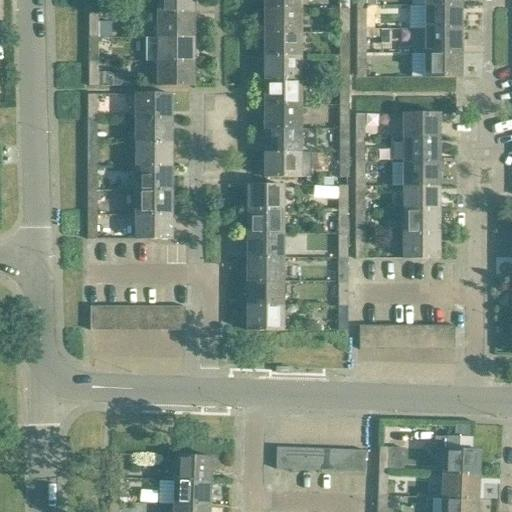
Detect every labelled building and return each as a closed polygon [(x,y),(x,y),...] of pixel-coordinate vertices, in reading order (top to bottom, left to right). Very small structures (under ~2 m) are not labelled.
[(98,14),(98,0),(89,0),(89,14),(98,14)] [(194,14),(194,0),(158,0),(158,14),(194,14)] [(302,9),(302,0),(265,0),(265,9),(302,9)] [(350,9),(349,0),(340,0),(340,9),(350,9)] [(366,30),(366,6),(357,6),(357,30),(366,30)] [(462,30),(462,6),(426,6),(426,30),(462,30)] [(302,33),(302,9),(265,9),(265,33),(302,33)] [(349,34),(350,9),(340,9),(340,34),(349,34)] [(98,38),(98,14),(89,14),(90,38),(98,38)] [(194,38),(194,14),(158,14),(158,38),(194,38)] [(366,54),(366,30),(357,30),(357,54),(366,54)] [(462,54),(462,30),(426,30),(426,54),(462,54)] [(302,57),(302,33),(265,33),(265,57),(302,57)] [(349,58),(349,34),(340,34),(340,57),(349,58)] [(99,62),(98,38),(90,38),(90,62),(99,62)] [(158,38),(146,38),(146,62),(158,62),(194,62),(194,38),(158,38)] [(366,79),(366,54),(357,54),(357,79),(366,79)] [(462,79),(462,54),(426,54),(426,79),(462,79)] [(302,81),(302,57),(265,57),(265,81),(302,81)] [(349,82),(349,58),(340,57),(340,82),(349,82)] [(99,62),(90,62),(90,87),(136,86),(136,75),(123,75),(123,74),(110,74),(110,73),(99,73),(99,62)] [(194,86),(194,62),(158,62),(158,86),(194,86)] [(302,105),(302,81),(265,81),(265,105),(302,105)] [(349,106),(349,82),(340,82),(340,106),(349,106)] [(88,94),(88,119),(98,119),(98,94),(88,94)] [(137,94),(137,119),(173,119),(173,95),(137,94)] [(302,129),(302,105),(265,105),(265,129),(302,129)] [(349,130),(349,106),(340,106),(340,130),(349,130)] [(365,139),(365,114),(356,114),(356,139),(365,139)] [(440,139),(440,115),(404,115),(404,139),(440,139)] [(98,143),(98,119),(88,119),(88,143),(98,143)] [(173,143),(173,119),(137,119),(137,143),(173,143)] [(302,153),(302,129),(265,129),(265,153),(302,153)] [(349,154),(349,130),(340,130),(340,154),(349,154)] [(365,163),(365,139),(356,139),(355,163),(365,163)] [(404,139),(392,139),(392,163),(404,163),(440,163),(440,139),(404,139)] [(97,167),(98,143),(88,143),(89,167),(97,167)] [(173,167),(173,143),(137,143),(136,167),(173,167)] [(301,178),(302,153),(265,153),(265,178),(301,178)] [(349,178),(349,154),(340,154),(340,178),(349,178)] [(365,187),(365,163),(355,163),(355,187),(365,187)] [(440,187),(440,163),(404,163),(404,187),(440,187)] [(97,191),(97,167),(89,167),(89,191),(97,191)] [(173,191),(173,167),(136,167),(136,191),(173,191)] [(283,186),(249,186),(247,186),(247,211),(283,211),(283,186)] [(339,186),(339,211),(348,211),(348,186),(339,186)] [(365,211),(365,187),(355,187),(355,211),(365,211)] [(440,211),(440,187),(404,187),(404,211),(440,211)] [(97,215),(97,191),(89,191),(89,215),(97,215)] [(173,215),(173,191),(136,191),(136,215),(173,215)] [(284,234),(283,211),(247,211),(247,235),(284,234)] [(348,234),(348,211),(339,211),(339,234),(348,234)] [(364,235),(365,211),(355,211),(355,235),(364,235)] [(440,235),(440,211),(404,211),(404,235),(440,235)] [(97,240),(97,215),(89,215),(89,240),(97,240)] [(173,240),(173,215),(136,215),(136,240),(173,240)] [(284,258),(284,234),(247,235),(248,259),(284,258)] [(348,259),(348,234),(339,234),(339,259),(348,259)] [(364,259),(364,235),(355,235),(355,259),(364,259)] [(440,260),(440,235),(404,235),(403,260),(440,260)] [(284,282),(284,258),(248,259),(248,283),(284,282)] [(348,283),(348,259),(339,259),(339,283),(348,283)] [(284,307),(284,282),(248,283),(248,307),(284,307)] [(348,308),(348,283),(339,283),(339,308),(348,308)] [(102,331),(102,307),(90,307),(91,331),(102,331)] [(114,331),(114,307),(102,307),(102,331),(114,331)] [(126,331),(126,307),(114,307),(114,331),(126,331)] [(138,331),(138,307),(126,307),(126,331),(138,331)] [(150,331),(150,307),(138,307),(138,331),(150,331)] [(162,331),(162,307),(150,307),(150,331),(162,331)] [(173,331),(173,307),(162,307),(162,331),(173,331)] [(185,307),(173,307),(173,331),(185,331),(185,307)] [(284,332),(284,307),(248,307),(248,331),(284,332)] [(348,332),(348,308),(339,308),(339,332),(348,332)] [(384,351),(383,327),(372,328),(372,351),(384,351)] [(396,351),(395,327),(383,327),(384,351),(396,351)] [(407,351),(407,327),(395,327),(396,351),(407,351)] [(419,351),(419,327),(407,327),(407,351),(419,351)] [(431,351),(431,327),(419,327),(419,351),(431,351)] [(443,350),(443,327),(431,327),(431,351),(443,350)] [(455,327),(443,327),(443,350),(455,350),(455,327)] [(372,351),(372,328),(360,328),(360,351),(372,351)] [(480,476),(480,451),(471,451),(471,438),(434,436),(434,449),(444,450),(443,474),(480,476)] [(287,470),(288,448),(276,448),(276,470),(287,470)] [(298,471),(299,449),(288,448),(287,470),(298,471)] [(388,472),(389,448),(379,448),(378,472),(388,472)] [(309,471),(310,449),(299,449),(298,471),(309,471)] [(320,471),(321,450),(310,449),(309,471),(320,471)] [(331,472),(332,450),(321,450),(320,471),(331,472)] [(342,472),(343,450),(332,450),(331,472),(342,472)] [(353,473),(354,451),(343,450),(342,472),(353,473)] [(364,473),(365,451),(354,451),(353,473),(364,473)] [(120,479),(121,454),(112,454),(111,479),(120,479)] [(211,482),(211,458),(175,457),(175,481),(211,482)] [(388,496),(388,472),(378,472),(377,496),(388,496)] [(479,500),(480,476),(443,474),(442,498),(479,500)] [(119,503),(120,479),(111,479),(110,503),(119,503)] [(210,506),(211,482),(175,481),(174,505),(210,506)] [(386,511),(388,496),(377,496),(376,511),(386,511)] [(478,511),(479,500),(442,498),(441,511),(478,511)] [(118,511),(119,503),(110,503),(109,511),(118,511)]
